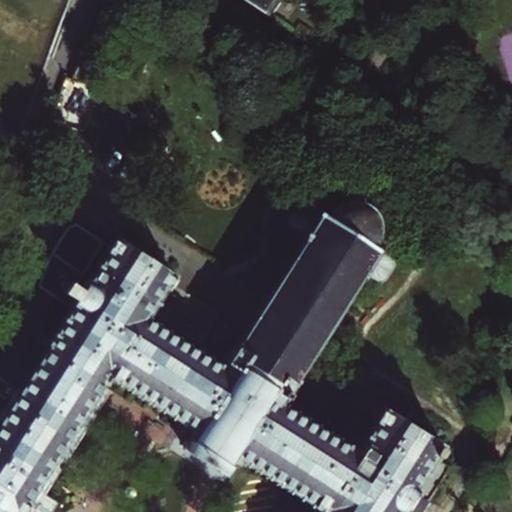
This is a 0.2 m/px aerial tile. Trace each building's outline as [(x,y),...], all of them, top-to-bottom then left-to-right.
[(129,8),(107,0),(102,0),(98,12),(124,22),(129,8)] [(132,0),(107,0),(129,8),(132,0)] [(243,0),(270,18),(282,0),(243,0)] [(98,12),(93,26),(119,36),(124,22),(98,12)] [(93,26),(87,41),(113,51),(119,36),(93,26)] [(87,41),(82,54),(108,64),(113,51),(87,41)] [(82,54),(77,68),(103,78),(108,64),(82,54)] [(327,215),(324,220),(318,216),(313,224),(299,214),(293,215),(283,230),(284,238),(299,247),(226,363),(217,377),(140,328),(168,284),(111,248),(78,302),(65,294),(58,304),(71,312),(0,425),(0,511),(26,511),(104,388),(191,442),(180,459),(220,483),(231,466),(304,511),(434,511),(456,478),(439,467),(444,458),(443,455),(444,453),(383,415),(353,464),(276,416),(286,399),(358,284),(374,294),(380,293),(390,276),(389,271),(373,261),(377,254),(372,251),(376,246),(378,239),(379,234),(379,228),(378,222),(375,216),(371,211),(366,208),(361,205),(355,203),(348,203),(342,204),(337,206),(332,211),(327,215)]
